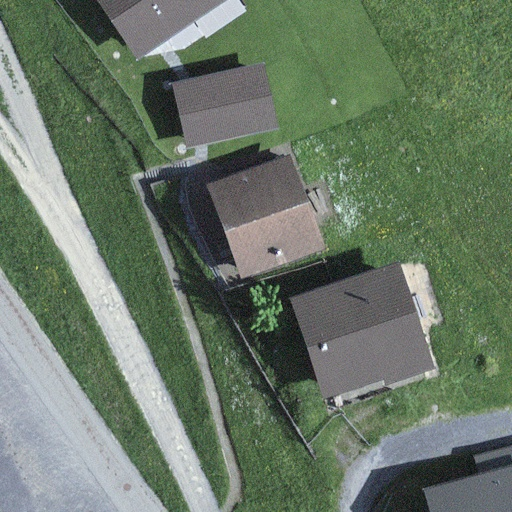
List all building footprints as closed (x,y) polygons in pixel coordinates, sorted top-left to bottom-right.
[(108,0),(142,50),(217,0),(108,0)] [(286,122),(274,61),(186,78),(198,139),(286,122)] [(336,244),(303,152),(218,182),(252,275),(336,244)] [(437,363),(406,265),(307,297),(337,390),(393,372),(398,376),(437,363)] [(511,511),(511,466),(440,486),(446,511),(511,511)]
